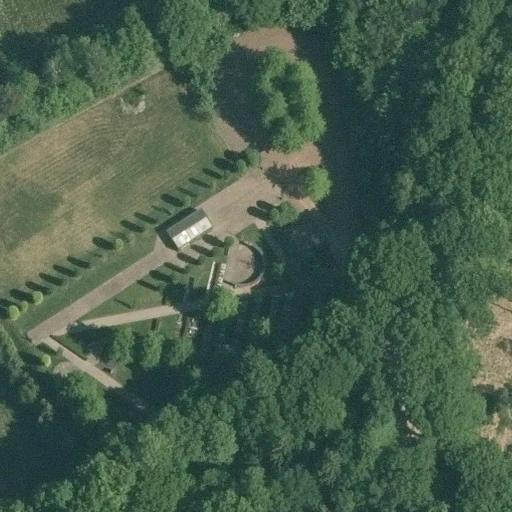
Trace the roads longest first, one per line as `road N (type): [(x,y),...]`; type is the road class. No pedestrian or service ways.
road 1 (track): [(332,241),(336,141),(315,60),(301,44),(267,40),(237,70),(238,106),(284,172)]
road 2 (track): [(450,511),(419,453),(384,337),(332,241)]
